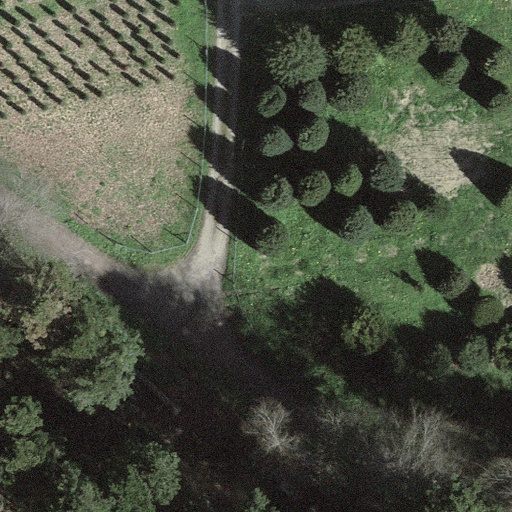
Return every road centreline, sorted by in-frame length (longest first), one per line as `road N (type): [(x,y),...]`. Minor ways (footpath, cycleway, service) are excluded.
road 1 (track): [(493,511),(194,366),(0,224)]
road 2 (track): [(222,0),(217,186),(194,366)]
